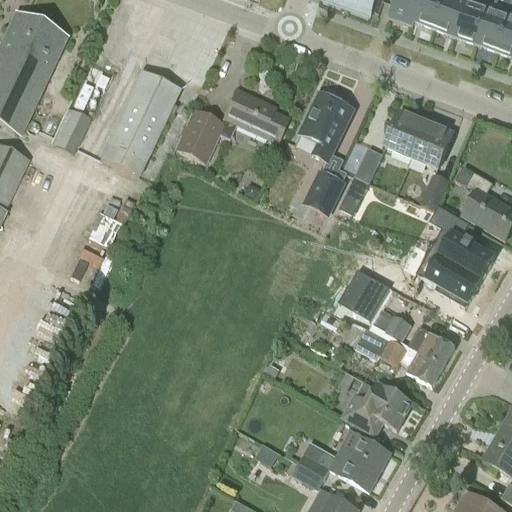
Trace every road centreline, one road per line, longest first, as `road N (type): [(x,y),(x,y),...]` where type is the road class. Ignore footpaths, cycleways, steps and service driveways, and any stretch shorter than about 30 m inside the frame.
road 1 (residential): [(391,511),(511,298)]
road 2 (residential): [(511,118),(285,33)]
